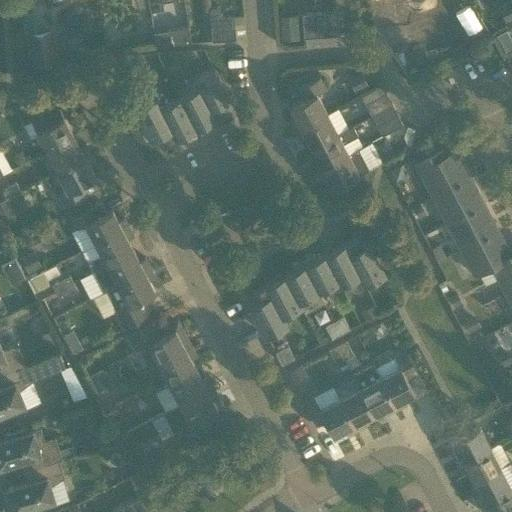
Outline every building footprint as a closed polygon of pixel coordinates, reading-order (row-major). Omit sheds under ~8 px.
[(147,0),(150,12),(163,9),(161,0),(147,0)] [(395,0),(390,0),(391,0),(377,3),(380,27),(398,24),(394,0),(395,0)] [(427,0),(430,20),(447,18),(444,0),(427,0)] [(218,5),(208,7),(210,17),(211,29),(234,27),(234,15),(220,16),(218,5)] [(326,11),(314,12),(316,36),(327,36),(326,11)] [(327,36),(339,35),(337,11),(326,11),(327,36)] [(316,36),(314,12),(301,13),(303,37),(316,36)] [(297,15),(280,16),(280,25),(281,40),(298,39),(297,15)] [(170,44),(191,42),(188,27),(168,30),(170,44)] [(234,27),(211,29),(212,41),(235,39),(234,27)] [(30,34),(30,35),(35,65),(55,62),(50,31),(30,34)] [(124,50),(111,52),(114,66),(126,64),(124,50)] [(213,67),(193,78),(198,87),(160,107),(155,97),(136,107),(152,139),(153,138),(158,136),(163,145),(229,110),(224,101),(229,98),(213,67)] [(361,71),(348,78),(355,92),(368,85),(361,71)] [(294,130),(327,113),(316,93),(325,89),(319,77),(298,88),(303,99),(289,106),(295,117),(289,120),(294,130)] [(365,104),(386,92),(382,84),(361,96),(365,104)] [(365,104),(371,114),(392,103),(386,92),(365,104)] [(36,130),(37,129),(47,149),(74,136),(60,109),(50,114),(48,110),(43,112),(37,101),(14,106),(29,134),(37,130),(36,130)] [(398,114),(392,103),(371,114),(377,125),(398,114)] [(337,133),(327,113),(294,130),(299,139),(305,136),(311,147),(337,133)] [(377,125),(383,135),(403,124),(398,114),(377,125)] [(337,133),(311,147),(316,157),(310,161),(315,170),(348,153),(343,144),(357,136),(352,126),(337,133)] [(74,136),(47,149),(58,170),(90,153),(85,143),(79,146),(74,136)] [(372,142),(360,147),(368,167),(381,162),(372,142)] [(348,153),(315,170),(320,180),(326,177),(332,188),(368,169),(357,148),(348,153)] [(431,196),(470,175),(460,157),(456,149),(446,155),(442,148),(415,162),(418,168),(417,168),(431,196)] [(90,153),(58,170),(68,189),(59,194),(65,205),(86,195),(81,184),(95,177),(89,166),(95,162),(90,153)] [(484,202),(470,175),(431,196),(445,222),(484,202)] [(16,181),(1,188),(6,197),(20,190),(16,181)] [(20,190),(6,197),(6,198),(0,201),(0,202),(6,215),(28,204),(20,190)] [(86,223),(96,242),(128,225),(124,217),(118,220),(112,208),(106,211),(101,200),(71,216),(77,228),(86,223)] [(426,212),(421,201),(412,206),(418,216),(426,212)] [(484,202),(445,222),(459,248),(497,228),(484,202)] [(102,253),(87,261),(92,271),(133,249),(127,239),(134,236),(128,225),(96,242),(102,253)] [(511,254),(497,228),(459,248),(473,274),(511,254)] [(324,302),(318,290),(337,280),(339,284),(359,274),(364,283),(384,273),(368,242),(362,245),(357,236),(313,258),(310,252),(291,263),(294,269),(251,292),(256,301),(250,304),(266,335),(287,324),(282,315),(300,305),(304,312),(324,302)] [(139,260),(133,249),(92,271),(103,291),(105,290),(150,266),(145,257),(139,260)] [(33,251),(20,257),(27,273),(41,266),(33,251)] [(504,292),(511,287),(511,253),(511,254),(473,274),(474,277),(491,268),(504,292)] [(15,258),(1,265),(12,286),(26,278),(15,258)] [(155,276),(150,266),(105,290),(115,310),(113,311),(122,328),(149,314),(140,298),(155,290),(149,279),(155,276)] [(61,278),(68,293),(76,289),(69,274),(61,278)] [(51,283),(58,298),(68,293),(61,278),(51,283)] [(463,303),(456,291),(445,297),(452,309),(463,303)] [(361,310),(367,321),(378,315),(372,305),(361,310)] [(475,315),(462,322),(467,332),(480,325),(475,315)] [(334,320),(340,333),(349,328),(343,316),(334,320)] [(160,335),(152,319),(124,333),(134,350),(139,348),(143,357),(153,352),(158,362),(191,345),(186,336),(185,336),(176,321),(162,328),(165,333),(160,335)] [(332,338),(340,333),(334,320),(325,325),(332,338)] [(345,339),(336,344),(344,358),(353,353),(345,339)] [(328,348),(335,363),(344,358),(336,344),(328,348)] [(0,373),(25,363),(18,346),(1,348),(0,345),(0,373)] [(169,383),(196,369),(190,358),(196,355),(191,345),(158,362),(169,383)] [(288,345),(275,352),(281,364),(294,357),(288,345)] [(25,363),(32,380),(64,366),(57,349),(25,363)] [(511,360),(506,350),(494,356),(501,368),(511,361),(511,360)] [(406,351),(388,360),(375,367),(372,363),(397,409),(406,404),(403,398),(414,392),(406,378),(417,372),(406,351)] [(25,363),(0,373),(0,376),(3,385),(0,386),(0,414),(1,416),(4,415),(15,411),(15,410),(18,409),(17,405),(24,402),(19,390),(32,380),(25,363)] [(301,363),(287,370),(295,386),(309,378),(301,363)] [(387,414),(397,409),(372,363),(353,373),(360,386),(359,386),(373,413),(384,408),(387,414)] [(101,369),(90,375),(99,393),(116,384),(110,371),(101,369)] [(169,383),(180,402),(212,385),(207,376),(201,379),(196,369),(169,383)] [(217,395),(212,385),(180,402),(180,403),(163,412),(173,431),(174,431),(182,427),(188,439),(209,427),(203,417),(217,410),(211,398),(217,395)] [(362,419),(373,413),(359,386),(339,397),(356,430),(366,425),(362,419)] [(131,393),(123,398),(130,412),(139,407),(131,393)] [(346,435),(356,430),(339,397),(319,407),(314,399),(303,405),(314,426),(325,421),(332,435),(343,429),(346,435)] [(121,417),(130,412),(123,398),(114,402),(121,417)] [(489,446),(478,426),(452,440),(458,451),(452,454),(457,464),(489,446)] [(31,467),(59,459),(62,458),(73,454),(71,445),(59,448),(55,436),(44,440),(40,427),(25,432),(24,428),(21,429),(20,429),(9,432),(9,433),(6,434),(7,437),(0,439),(0,464),(28,456),(31,467)] [(500,466),(489,446),(457,464),(462,473),(468,470),(473,481),(500,466)] [(35,479),(4,488),(11,511),(15,510),(15,511),(30,511),(30,510),(33,509),(44,506),(44,505),(48,504),(46,500),(54,498),(50,486),(64,477),(59,459),(31,467),(35,479)] [(500,466),(473,481),(479,491),(473,494),(478,504),(510,487),(500,466)] [(153,477),(148,467),(130,476),(135,486),(153,477)] [(511,511),(511,489),(510,487),(478,504),(482,511),(485,511),(489,510),(489,511),(511,511)] [(115,511),(163,511),(152,490),(121,506),(115,511)]
